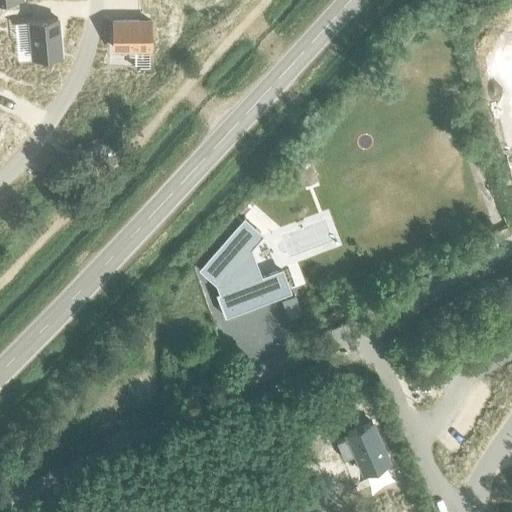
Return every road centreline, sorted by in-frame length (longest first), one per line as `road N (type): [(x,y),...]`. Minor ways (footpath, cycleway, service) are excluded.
road 1 (unclassified): [(1,511),(511,252)]
road 2 (tertiary): [(0,370),(350,0)]
